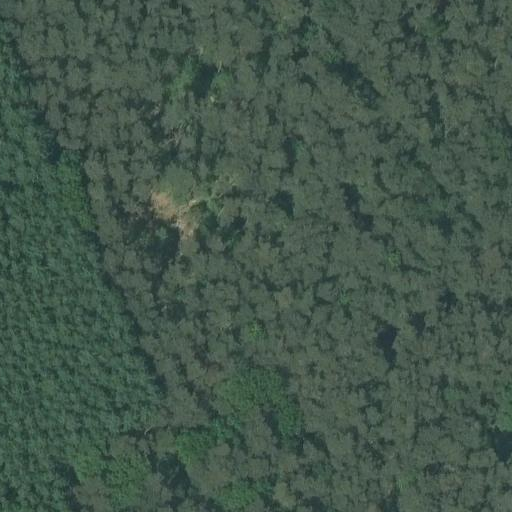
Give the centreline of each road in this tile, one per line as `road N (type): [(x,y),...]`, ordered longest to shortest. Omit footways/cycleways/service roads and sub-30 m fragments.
road 1 (track): [(332,511),(160,0)]
road 2 (track): [(123,511),(169,463),(296,410)]
road 3 (track): [(511,413),(359,511)]
road 4 (track): [(169,463),(78,494),(62,511)]
